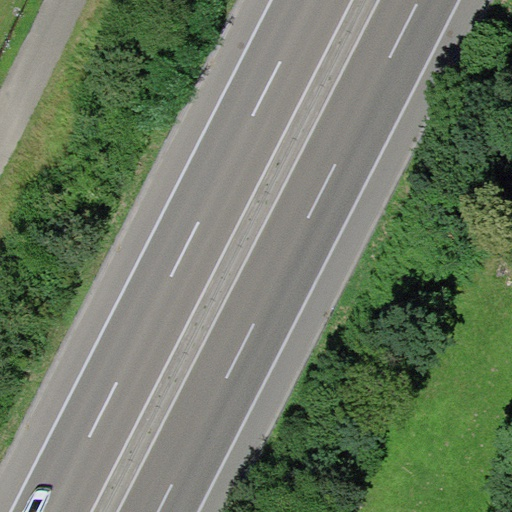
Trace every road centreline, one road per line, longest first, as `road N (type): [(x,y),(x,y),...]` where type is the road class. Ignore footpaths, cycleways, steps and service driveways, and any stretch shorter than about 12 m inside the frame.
road 1 (motorway): [(313,0),(51,511)]
road 2 (motorway): [(168,511),(426,0)]
